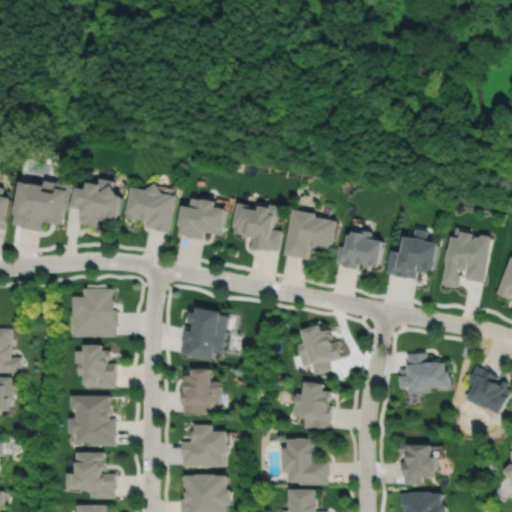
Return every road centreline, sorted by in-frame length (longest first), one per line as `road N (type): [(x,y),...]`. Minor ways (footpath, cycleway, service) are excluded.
road 1 (residential): [(0,266),(123,261),(511,338)]
road 2 (residential): [(149,511),(159,267)]
road 3 (residential): [(385,310),(366,417),(366,511)]
